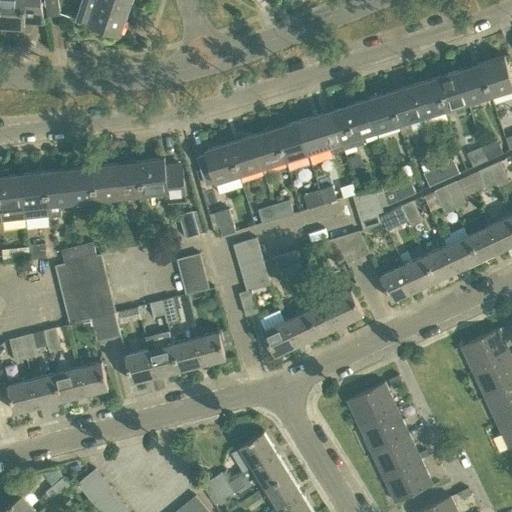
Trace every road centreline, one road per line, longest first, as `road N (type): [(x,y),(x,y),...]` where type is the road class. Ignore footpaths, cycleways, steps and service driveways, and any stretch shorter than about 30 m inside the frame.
road 1 (residential): [(0,136),(175,115),(511,7)]
road 2 (residential): [(0,458),(280,384)]
road 3 (residential): [(280,384),(511,278)]
road 4 (residential): [(0,76),(144,77),(207,60)]
road 5 (residential): [(207,60),(369,0)]
road 6 (residential): [(350,511),(280,384)]
